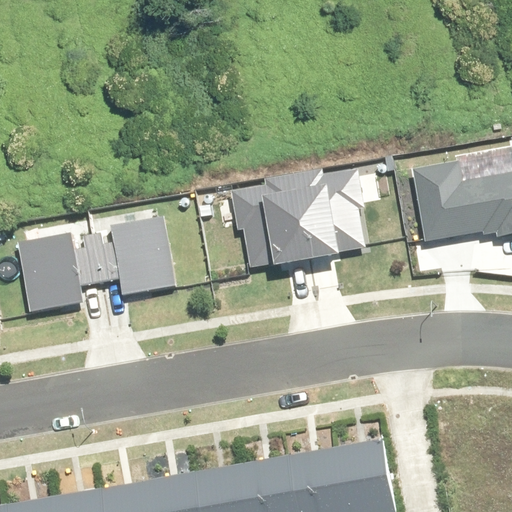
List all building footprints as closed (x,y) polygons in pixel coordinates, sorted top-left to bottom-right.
[(461,169),(416,178),(428,243),(476,234),(478,244),(511,237),(511,183),(466,192),(461,169)] [(355,175),(219,201),(234,276),(370,249),(355,175)] [(164,221),(22,249),(35,316),(88,306),(85,292),(123,285),(125,299),(178,289),(164,221)] [(344,511),(389,511),(378,447),(334,454),(344,511)] [(300,511),(344,511),(334,454),(291,462),(300,511)] [(252,511),(300,511),(291,462),(245,470),(252,511)] [(205,511),(252,511),(245,470),(199,478),(205,511)] [(157,511),(205,511),(199,478),(153,486),(157,511)] [(157,511),(153,486),(105,494),(108,511),(157,511)] [(59,511),(108,511),(105,494),(57,502),(59,511)] [(13,511),(59,511),(57,502),(13,510),(13,511)]
